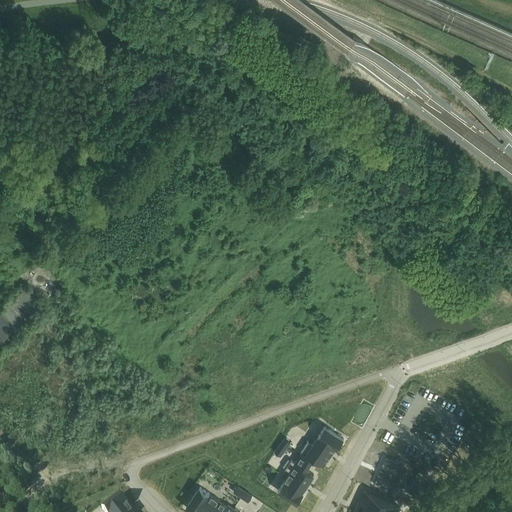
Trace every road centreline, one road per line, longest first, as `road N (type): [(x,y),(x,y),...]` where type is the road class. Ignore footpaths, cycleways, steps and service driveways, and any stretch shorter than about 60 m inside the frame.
road 1 (residential): [(163,511),(135,485),(132,465),(399,371)]
road 2 (residential): [(323,511),(399,371)]
road 3 (unknown): [(410,511),(496,401)]
